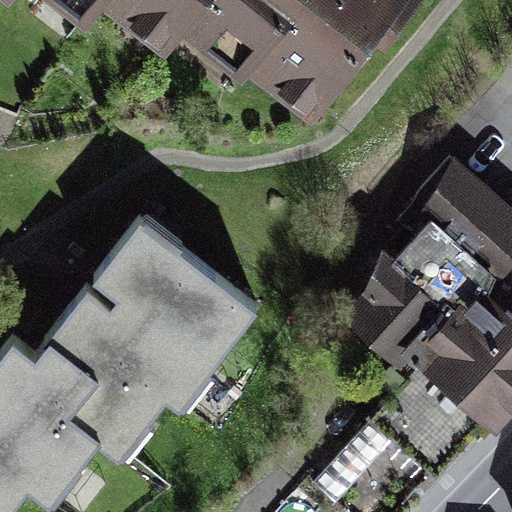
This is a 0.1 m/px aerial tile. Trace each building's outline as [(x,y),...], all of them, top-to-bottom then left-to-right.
[(66,0),(86,15),(97,0),(110,0),(164,41),(180,19),(241,65),(247,58),(313,108),(375,26),(386,35),(412,0),(66,0)] [(511,256),(511,204),(451,152),(408,201),(495,276),(511,256)] [(393,252),(381,241),(361,293),(345,312),(403,362),(414,349),(422,356),(489,283),(495,276),(408,201),(398,215),(413,228),(393,252)] [(0,511),(28,478),(49,494),(97,432),(120,450),(167,389),(182,401),(262,297),(141,205),(91,270),(115,288),(110,295),(87,277),(35,345),(12,327),(0,342),(0,511)] [(511,409),(511,303),(489,283),(422,356),(370,414),(436,473),(488,416),(498,425),(511,409)]
